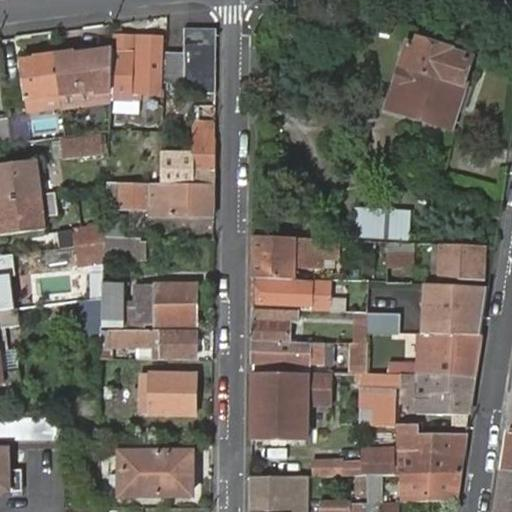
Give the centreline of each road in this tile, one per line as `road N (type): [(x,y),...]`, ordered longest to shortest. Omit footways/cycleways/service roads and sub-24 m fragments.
road 1 (residential): [(234,0),(231,511)]
road 2 (residential): [(474,511),(511,262)]
